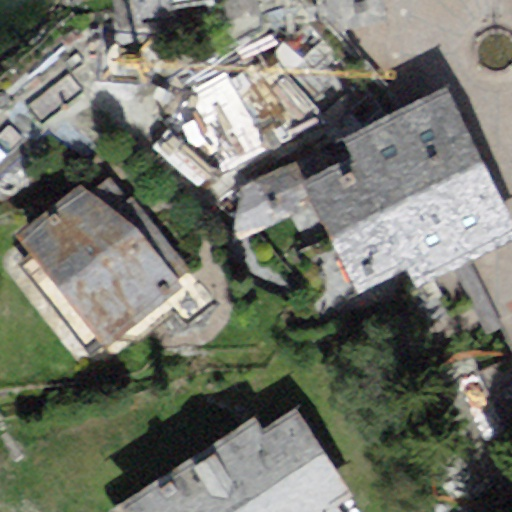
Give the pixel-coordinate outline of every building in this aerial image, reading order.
[(131,0),(136,33),(170,34),(169,13),(212,8),(214,28),(263,24),(261,0),(317,0),(323,39),(377,32),(373,0),(131,0)] [(432,95),(327,145),(335,168),(291,188),(304,216),(342,298),(392,278),(401,299),(509,249),(432,95)] [(291,188),(284,173),(236,195),(167,131),(140,158),(226,249),(304,216),(291,188)] [(72,186),(0,244),(0,246),(90,356),(187,275),(127,199),(121,204),(104,182),(83,200),(72,186)] [(142,488),(108,511),(331,511),(347,502),(328,473),(321,478),(285,417),(254,438),(247,425),(199,451),(203,459),(179,474),(174,466),(153,479),(158,487),(147,495),(142,488)]
